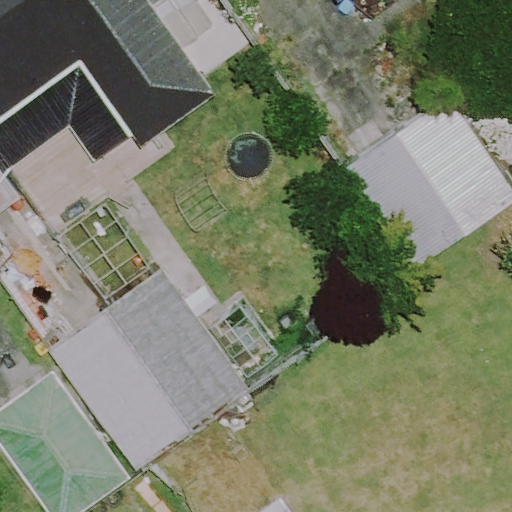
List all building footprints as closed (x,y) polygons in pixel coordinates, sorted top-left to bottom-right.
[(0,0),(0,211),(39,183),(0,128),(0,116),(2,114),(31,154),(92,110),(117,144),(155,117),(164,130),(238,77),(183,0),(0,0)] [(511,201),(511,147),(466,81),(351,161),(422,264),(511,201)] [(266,374),(180,253),(66,334),(152,455),(266,374)] [(73,511),(144,465),(70,357),(0,404),(0,411),(69,511),(73,511)] [(322,511),(300,480),(253,511),(322,511)]
